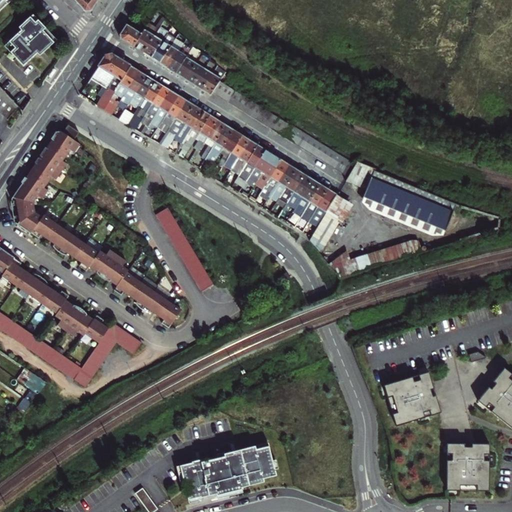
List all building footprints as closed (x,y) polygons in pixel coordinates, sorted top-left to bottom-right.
[(0,0),(0,12),(13,0),(0,0)] [(97,0),(75,0),(85,10),(88,10),(91,10),(97,0)] [(147,0),(143,4),(154,15),(158,10),(147,0)] [(150,22),(148,24),(133,47),(143,53),(160,27),(166,18),(163,16),(156,27),(150,22)] [(25,33),(8,48),(27,68),(41,56),(43,58),(48,54),(60,43),(37,17),(22,31),(25,33)] [(133,29),(126,25),(122,31),(120,34),(121,39),(133,47),(148,24),(140,19),(133,29)] [(172,25),(168,32),(151,58),(159,63),(180,32),(172,25)] [(168,32),(160,27),(143,53),(151,58),(168,32)] [(187,39),(180,32),(159,63),(168,68),(187,39)] [(193,45),(187,39),(168,68),(176,73),(193,45)] [(203,53),(193,45),(176,73),(186,79),(203,53)] [(210,59),(203,53),(186,79),(194,85),(210,59)] [(104,110),(130,66),(111,54),(106,55),(94,73),(88,82),(95,86),(98,81),(107,87),(96,105),(104,110)] [(202,90),(218,65),(210,59),(194,85),(202,90)] [(226,72),(218,65),(202,90),(211,95),(212,93),(222,78),(226,72)] [(120,101),(138,71),(134,69),(130,66),(104,110),(112,115),(117,105),(120,101)] [(122,102),(128,105),(146,76),(142,73),(138,71),(120,101),(122,102)] [(137,107),(154,81),(150,78),(146,76),(128,105),(125,110),(119,119),(127,124),(134,112),(137,107)] [(217,96),(226,81),(222,78),(212,93),(217,96)] [(145,112),(162,86),(158,83),(154,81),(137,107),(145,112)] [(222,99),(231,84),(226,81),(217,96),(222,99)] [(227,102),(236,87),(231,84),(222,99),(227,102)] [(0,111),(7,118),(6,119),(7,119),(18,106),(0,86),(0,111)] [(155,114),(170,90),(165,88),(162,86),(145,112),(142,118),(135,129),(143,134),(155,114)] [(241,91),(236,87),(227,102),(232,105),(241,91)] [(155,114),(163,119),(178,95),(174,93),(170,90),(155,114)] [(241,91),(232,105),(238,109),(247,94),(241,91)] [(244,113),(253,98),(247,94),(238,109),(244,113)] [(158,128),(165,132),(185,100),(182,98),(178,95),(163,119),(158,128)] [(258,102),(253,98),(244,113),(250,116),(258,102)] [(166,149),(193,105),(190,103),(185,100),(165,132),(158,144),(166,149)] [(264,105),(258,102),(250,116),(255,120),(264,105)] [(125,110),(119,106),(117,105),(112,115),(119,119),(125,110)] [(175,154),(182,142),(201,110),(197,108),(193,105),(166,149),(175,154)] [(270,109),(264,105),(255,120),(261,123),(270,109)] [(270,109),(261,123),(267,127),(275,112),(270,109)] [(195,137),(209,115),(205,112),(201,110),(182,142),(184,143),(181,149),(186,152),(195,137)] [(127,124),(135,129),(142,118),(134,112),(127,124)] [(275,112),(267,127),(272,130),(281,116),(275,112)] [(203,143),(217,120),(214,118),(209,115),(195,137),(199,139),(193,148),(198,151),(203,143)] [(286,119),(281,116),(272,130),(278,133),(286,119)] [(292,123),(286,119),(278,133),(284,137),(292,123)] [(204,160),(226,125),(221,122),(217,120),(203,143),(207,146),(200,158),(204,160)] [(354,162),(292,123),(284,137),(345,175),(354,162)] [(219,153),(234,130),(230,128),(226,125),(204,160),(212,165),(219,153)] [(68,126),(63,133),(74,140),(79,133),(68,126)] [(223,165),(241,135),(238,133),(234,130),(219,153),(222,155),(210,175),(215,178),(223,165)] [(34,202),(39,194),(44,197),(49,190),(45,188),(52,178),(55,180),(67,163),(63,160),(70,151),(74,153),(77,149),(80,144),(74,140),(63,133),(61,131),(55,131),(54,134),(51,138),(58,143),(55,147),(52,151),(45,147),(43,149),(39,155),(41,156),(40,158),(38,157),(36,159),(34,163),(35,164),(33,167),(39,171),(37,174),(34,178),(28,175),(26,177),(25,176),(23,179),(21,182),(22,183),(13,197),(14,198),(16,199),(17,203),(20,218),(21,221),(19,222),(18,224),(20,226),(32,234),(32,233),(40,238),(42,235),(44,236),(54,243),(55,244),(54,246),(56,249),(60,252),(63,254),(67,255),(69,253),(71,255),(80,261),(82,262),(80,266),(87,271),(89,269),(91,266),(96,271),(98,272),(100,275),(103,277),(107,280),(111,281),(111,280),(113,281),(119,285),(117,288),(115,290),(123,295),(125,292),(126,292),(137,299),(139,300),(137,302),(140,306),(143,309),(147,311),(151,312),(152,310),(154,311),(164,317),(166,319),(164,322),(171,328),(183,310),(128,272),(129,270),(124,266),(127,261),(109,250),(106,255),(101,251),(100,253),(44,215),(43,217),(36,212),(34,202)] [(231,170),(234,165),(249,140),(245,137),(241,135),(223,165),(231,170)] [(234,165),(242,170),(257,145),(253,142),(249,140),(234,165)] [(246,181),(266,150),(261,147),(257,145),(242,170),(234,183),(242,188),(244,185),(246,181)] [(259,178),(273,155),(269,152),(266,150),(246,181),(254,185),(259,178)] [(259,195),(282,160),(278,157),(273,155),(259,178),(262,180),(253,195),(258,197),(259,195)] [(270,194),(289,165),(286,163),(282,160),(259,195),(267,200),(270,194)] [(364,193),(374,172),(356,164),(345,182),(364,193)] [(279,199),(297,170),(294,167),(289,165),(270,194),(278,200),(279,199)] [(286,204),(305,175),(301,172),(297,170),(279,199),(286,204)] [(454,207),(374,172),(364,193),(361,201),(362,201),(440,235),(441,236),(454,207)] [(295,209),(313,180),(309,177),(305,175),(286,204),(295,209)] [(302,214),(321,184),(317,182),(313,180),(295,209),(292,213),(300,218),(302,214)] [(310,219),(329,189),(325,187),(321,184),(302,214),(310,219)] [(329,209),(337,195),(334,192),(329,189),(310,219),(316,222),(313,227),(317,229),(329,209)] [(349,202),(337,195),(329,209),(339,215),(340,216),(349,202)] [(440,235),(362,201),(360,205),(367,213),(428,240),(439,239),(440,235)] [(157,215),(203,292),(215,285),(169,208),(157,215)] [(318,251),(339,215),(329,209),(317,229),(311,239),(310,240),(318,251)] [(345,254),(325,261),(329,267),(336,282),(419,254),(414,241),(348,263),(345,254)] [(86,333),(100,343),(84,367),(0,310),(0,327),(87,387),(118,342),(136,353),(144,342),(114,322),(110,328),(107,325),(103,323),(106,319),(98,314),(97,317),(95,319),(91,316),(88,314),(86,311),(82,308),(79,306),(75,305),(73,304),(67,300),(69,297),(70,295),(63,290),(60,294),(58,293),(49,286),(47,285),(49,283),(46,280),(43,277),(39,275),(35,274),(34,276),(31,274),(22,268),(20,267),(23,263),(16,258),(2,248),(0,250),(0,270),(5,274),(3,276),(58,314),(57,315),(62,319),(59,323),(77,335),(80,331),(85,334),(86,333)] [(289,276),(286,272),(281,276),(286,283),(291,279),(289,276)] [(479,403),(511,429),(511,375),(506,370),(479,403)] [(381,388),(394,429),(439,414),(433,397),(430,398),(429,395),(428,392),(431,391),(429,383),(426,374),(381,388)] [(38,397),(34,393),(27,402),(31,406),(38,397)] [(31,406),(27,402),(20,411),(25,414),(31,406)] [(13,418),(19,422),(25,414),(20,411),(19,410),(13,418)] [(192,463),(177,467),(181,484),(185,483),(189,503),(201,500),(201,498),(217,494),(218,499),(231,496),(243,492),(242,488),(264,482),(264,479),(276,476),(275,470),(278,469),(276,460),(273,461),(268,443),(230,453),(224,455),(224,454),(220,454),(218,455),(218,459),(202,463),(202,460),(197,461),(192,462),(192,463)] [(448,446),(448,493),(491,492),(490,445),(476,446),(470,446),(448,446)] [(143,488),(135,493),(142,503),(145,507),(148,511),(153,511),(158,509),(153,502),(143,488)]
